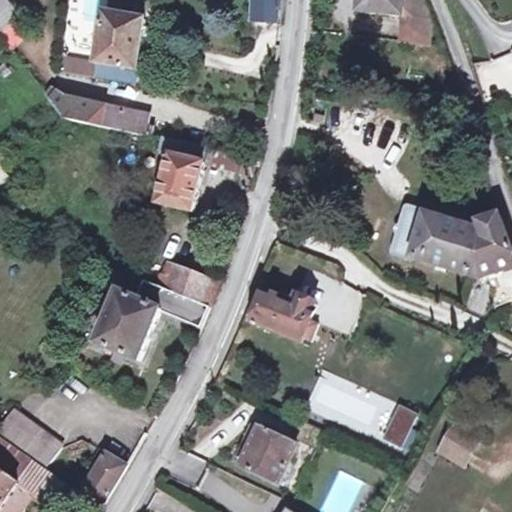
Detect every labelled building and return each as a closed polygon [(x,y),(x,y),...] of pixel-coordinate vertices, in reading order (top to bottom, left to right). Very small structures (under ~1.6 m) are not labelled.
[(7,0),(0,0),(0,27),(19,13),(7,0)] [(249,0),(249,22),(281,23),(281,0),(249,0)] [(404,14),(404,0),(359,0),(359,10),(404,14)] [(434,18),(427,0),(404,0),(404,14),(434,18)] [(149,20),(107,12),(100,58),(141,66),(149,20)] [(401,40),(444,45),(434,18),(404,14),(401,40)] [(98,58),(60,51),(58,66),(95,73),(98,58)] [(138,80),(141,66),(100,58),(97,73),(138,80)] [(52,97),(68,116),(154,136),(156,128),(145,125),(147,112),(68,95),(57,87),(52,97)] [(208,162),(212,149),(166,139),(164,152),(173,154),(162,202),(196,210),(208,162)] [(266,161),(212,149),(208,162),(261,176),(266,161)] [(483,230),(411,209),(397,253),(470,276),(483,230)] [(485,229),(483,230),(470,276),(482,279),(492,277),(501,273),(509,296),(511,295),(511,246),(501,215),(483,220),(485,229)] [(163,277),(159,285),(214,308),(224,284),(175,264),(168,278),(163,277)] [(151,272),(147,280),(159,285),(163,277),(151,272)] [(492,277),(499,299),(509,296),(501,273),(492,277)] [(159,285),(147,280),(139,297),(125,291),(103,341),(144,359),(166,310),(205,327),(214,308),(159,285)] [(296,300),(269,291),(258,322),(266,326),(295,338),(304,342),(306,338),(313,341),(320,325),(312,321),(318,304),(297,296),(296,300)] [(408,404),(400,420),(416,428),(423,411),(408,404)] [(63,444),(32,423),(13,409),(0,427),(0,433),(21,449),(47,467),(63,444)] [(308,418),(300,436),(325,448),(333,429),(308,418)] [(400,420),(392,438),(408,445),(416,428),(400,420)] [(282,482),(301,443),(265,425),(246,466),(282,482)] [(469,463),(485,436),(465,425),(449,451),(469,463)] [(69,485),(21,451),(0,437),(0,511),(26,511),(37,496),(53,507),(69,485)] [(105,511),(132,465),(106,449),(100,460),(105,464),(86,497),(105,511)] [(79,493),(86,497),(105,464),(100,460),(79,493)]
